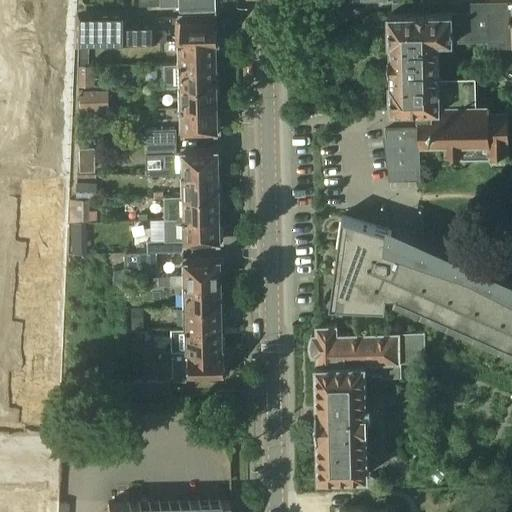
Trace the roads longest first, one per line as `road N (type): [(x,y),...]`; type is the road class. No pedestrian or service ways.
road 1 (residential): [(275,511),(267,119)]
road 2 (unknown): [(81,511),(125,467),(166,458),(274,457)]
road 3 (residential): [(267,119),(409,119)]
